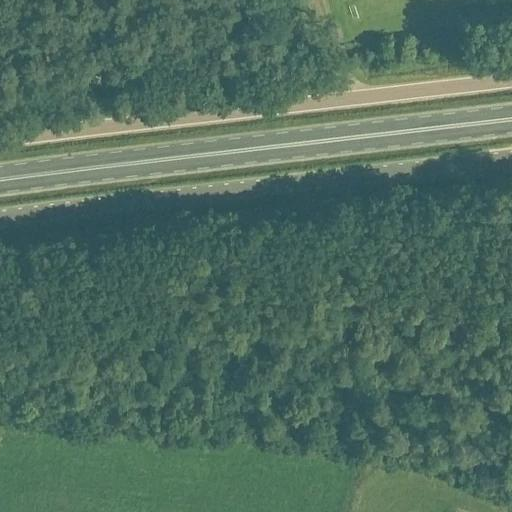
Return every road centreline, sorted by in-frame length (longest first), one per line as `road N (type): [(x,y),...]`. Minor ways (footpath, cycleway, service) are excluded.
road 1 (unclassified): [(0,221),(511,158)]
road 2 (unclassified): [(0,145),(511,82)]
road 3 (primary): [(0,182),(511,120)]
